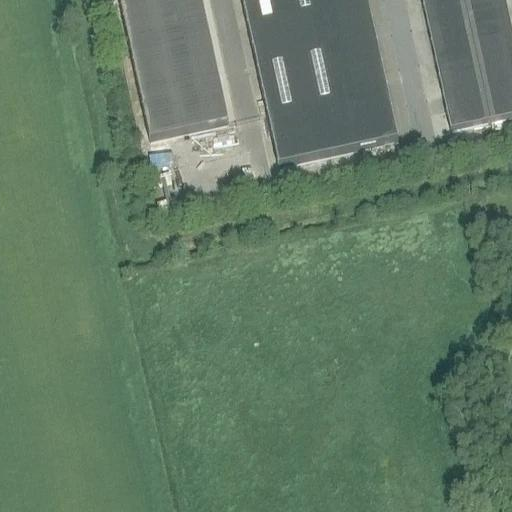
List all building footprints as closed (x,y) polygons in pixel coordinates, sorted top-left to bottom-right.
[(117,0),(121,12),(161,3),(160,0),(117,0)] [(131,56),(209,39),(199,0),(173,0),(161,3),(121,12),(131,56)] [(241,0),(272,140),(350,123),(345,100),(340,78),(335,56),(330,34),(326,11),(323,0),(241,0)] [(323,0),(326,11),(366,2),(365,0),(323,0)] [(462,0),(420,0),(423,10),(462,1),(462,0)] [(503,0),(468,0),(462,1),(466,19),(506,11),(503,0)] [(462,1),(423,10),(427,28),(466,19),(462,1)] [(326,11),(330,34),(371,25),(366,2),(326,11)] [(466,19),(470,37),(510,29),(506,11),(466,19)] [(427,28),(431,46),(470,37),(466,19),(427,28)] [(330,34),(335,56),(376,47),(371,25),(330,34)] [(511,37),(510,29),(470,37),(474,55),(511,46),(511,37)] [(470,37),(431,46),(434,63),(474,55),(470,37)] [(140,100),(219,83),(209,39),(131,56),(140,100)] [(511,46),(474,55),(478,72),(511,64),(511,46)] [(335,56),(340,78),(381,69),(376,47),(335,56)] [(474,55),(434,63),(438,81),(478,72),(474,55)] [(511,64),(478,72),(482,90),(511,83),(511,64)] [(340,78),(345,100),(386,91),(381,69),(340,78)] [(478,72),(438,81),(442,98),(482,90),(478,72)] [(140,100),(150,145),(228,128),(219,83),(140,100)] [(486,107),(511,101),(511,83),(482,90),(486,107)] [(482,90),(442,98),(446,116),(486,107),(482,90)] [(345,100),(350,123),(391,114),(386,91),(345,100)] [(511,120),(511,101),(486,107),(490,125),(511,120)] [(450,134),(490,125),(486,107),(446,116),(450,134)] [(391,114),(350,123),(357,154),(397,145),(391,114)] [(350,123),(272,140),(278,171),(357,154),(350,123)]
